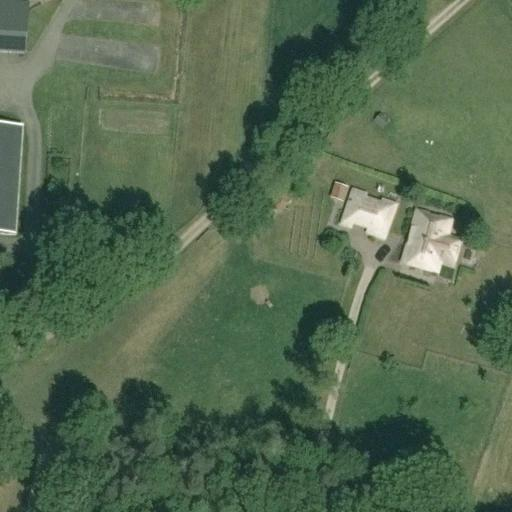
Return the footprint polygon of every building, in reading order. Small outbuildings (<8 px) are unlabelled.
[(0,53),(22,55),(24,6),(0,4),(0,53)] [(0,235),(14,237),(21,127),(0,125),(0,235)] [(384,242),(398,205),(382,199),(380,204),(366,198),(367,195),(352,189),(339,226),(351,231),(353,226),(367,231),(366,235),(384,242)] [(258,225),(283,204),(274,194),(249,215),(258,225)] [(452,222),(417,212),(401,266),(436,276),(439,264),(453,268),(460,243),(447,239),(452,222)]
